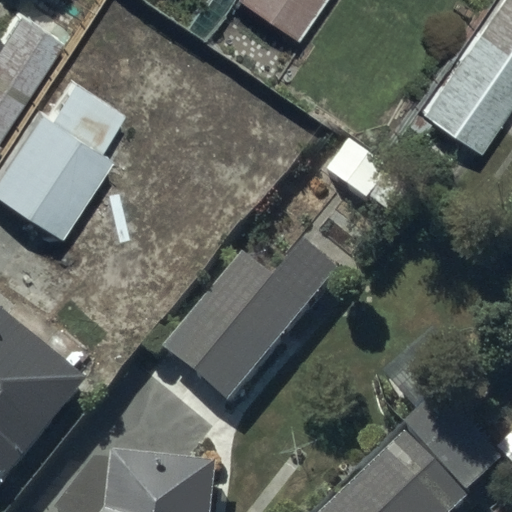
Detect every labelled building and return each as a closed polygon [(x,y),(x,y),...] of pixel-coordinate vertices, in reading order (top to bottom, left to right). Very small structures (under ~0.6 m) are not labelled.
[(235,0),(295,39),(321,0),(235,0)] [(511,102),(511,0),(498,0),(467,51),(452,43),(413,109),(483,151),(511,102)] [(0,148),(23,107),(59,43),(0,9),(0,148)] [(31,110),(0,164),(0,202),(63,239),(134,114),(74,80),(50,121),(31,110)] [(406,130),(385,160),(430,191),(451,161),(406,130)] [(355,148),(332,177),(376,211),(398,182),(355,148)] [(232,410),(338,276),(308,252),(279,290),(244,263),(168,359),(232,410)] [(0,508),(90,399),(0,325),(0,508)] [(461,511),(505,466),(438,403),(334,511),(461,511)] [(213,511),(219,471),(115,458),(113,473),(97,471),(64,511),(213,511)]
